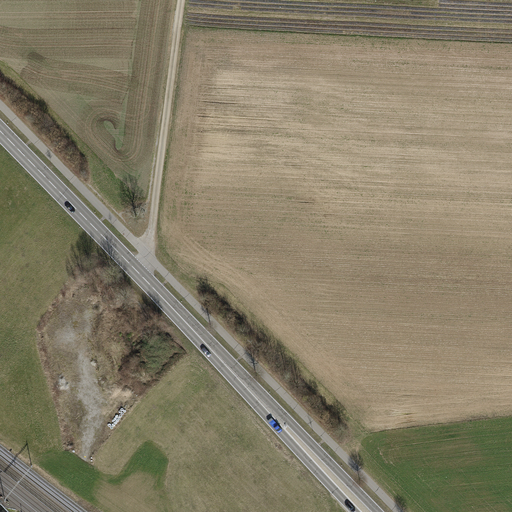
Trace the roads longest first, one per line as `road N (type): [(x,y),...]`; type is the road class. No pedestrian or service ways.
road 1 (secondary): [(369,511),(0,130)]
road 2 (track): [(139,273),(181,0)]
road 3 (track): [(74,314),(95,433),(71,474)]
